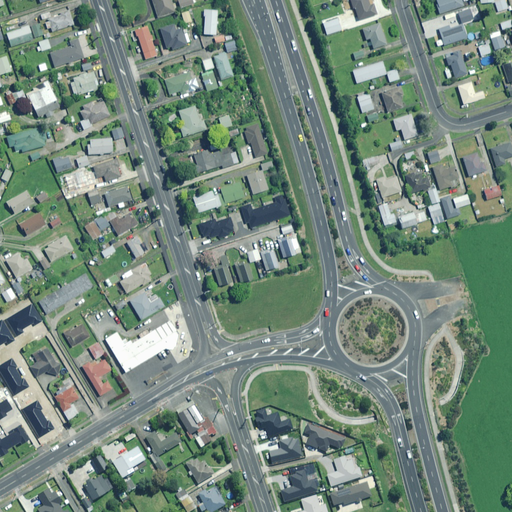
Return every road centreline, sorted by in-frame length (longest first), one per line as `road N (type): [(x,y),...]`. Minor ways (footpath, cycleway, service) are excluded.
road 1 (tertiary): [(200,313),(99,0)]
road 2 (primary): [(335,308),(320,206),(253,0)]
road 3 (primary): [(276,0),(353,252),(390,291)]
road 4 (secondary): [(178,383),(0,490)]
road 5 (residential): [(511,110),(462,125),(445,119),(401,0)]
road 6 (primary): [(412,347),(415,402),(443,511)]
road 7 (primary): [(421,511),(393,407),(362,372)]
